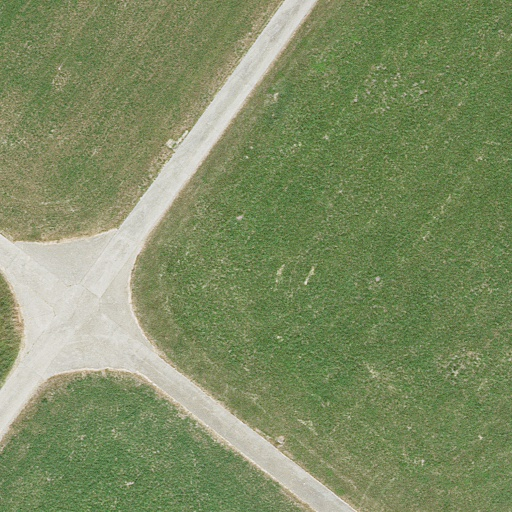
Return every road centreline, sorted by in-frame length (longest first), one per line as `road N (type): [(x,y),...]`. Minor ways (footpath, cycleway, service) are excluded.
road 1 (track): [(0,409),(299,0)]
road 2 (track): [(338,511),(0,245)]
